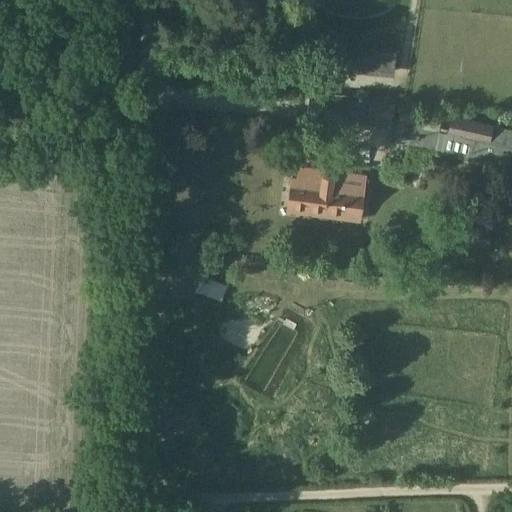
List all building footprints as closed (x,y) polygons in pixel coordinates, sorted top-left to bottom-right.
[(370,98),(365,123),(390,127),(395,102),(370,98)] [(398,117),(397,122),(414,124),(415,124),(416,119),(417,112),(399,109),(398,117)] [(439,133),(435,150),(483,161),(508,167),(511,148),(511,129),(452,116),(448,135),(439,133)] [(408,143),(408,144),(433,150),(434,149),(438,131),(413,126),(412,126),(408,143)] [(295,134),(294,153),(310,154),(311,135),(295,134)] [(291,177),(287,210),(295,211),(327,215),(327,210),(342,212),(341,216),(358,219),(359,219),(359,213),(362,195),(364,179),(364,175),(348,173),(332,171),(331,178),(323,177),(324,170),(298,167),(297,176),(297,178),(291,177)] [(441,217),(438,240),(487,246),(490,226),(441,217)]
